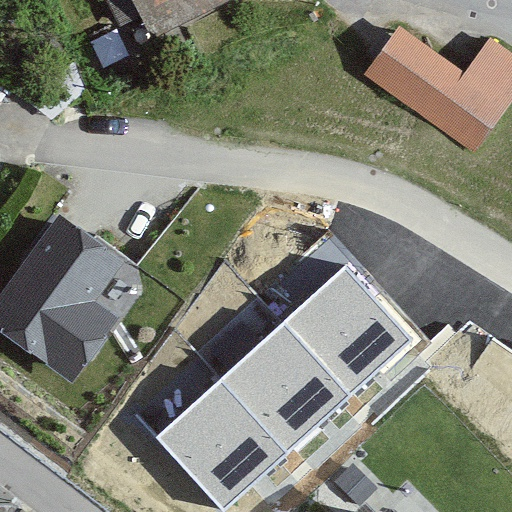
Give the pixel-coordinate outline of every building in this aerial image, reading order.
[(225,0),(123,0),(145,41),(225,0)] [(511,98),(511,63),(486,44),(460,78),(395,29),(359,75),(467,157),(511,98)] [(115,264),(58,224),(0,305),(0,321),(72,373),(110,319),(87,302),(115,264)] [(410,342),(348,272),(159,440),(222,510),(410,342)] [(511,346),(496,336),(469,375),(511,403),(511,346)]
